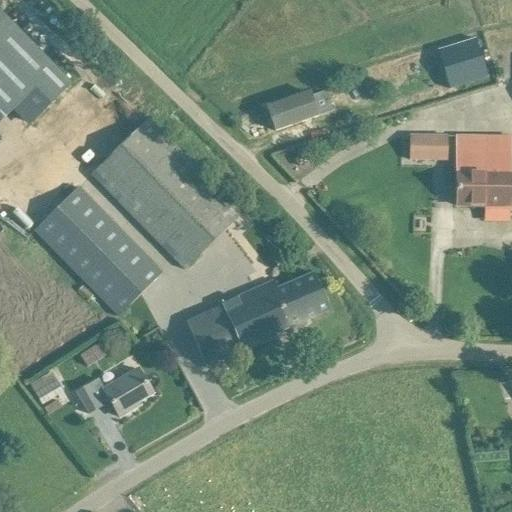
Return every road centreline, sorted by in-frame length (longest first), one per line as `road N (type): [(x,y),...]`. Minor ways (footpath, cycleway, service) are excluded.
road 1 (unclassified): [(408,341),(337,259),(75,0)]
road 2 (unknown): [(0,174),(54,153),(146,234),(174,274),(229,422)]
road 3 (unclassified): [(85,511),(229,422),(408,341)]
